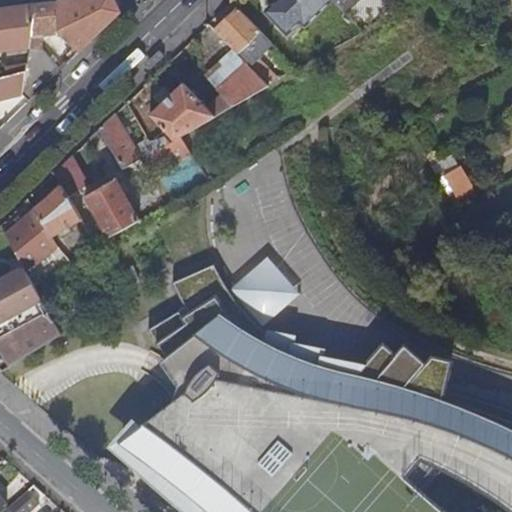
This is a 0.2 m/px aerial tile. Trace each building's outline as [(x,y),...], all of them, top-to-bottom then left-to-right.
[(113,0),(73,0),(37,5),(34,29),(59,24),(59,34),(80,53),(120,13),(113,0)] [(280,0),(268,12),(288,33),(300,21),(305,25),(331,0),(280,0)] [(37,5),(0,9),(0,53),(31,49),(34,29),(37,5)] [(240,9),(217,31),(252,68),(269,86),(279,80),(258,58),(274,44),(240,9)] [(49,83),(29,61),(28,65),(27,74),(23,96),(22,105),(25,106),(49,83)] [(27,74),(28,65),(6,70),(7,78),(27,74)] [(269,86),(252,68),(209,108),(185,83),(151,115),(175,140),(269,86)] [(0,101),(23,96),(27,74),(7,78),(0,79),(0,101)] [(115,116),(101,130),(125,170),(142,160),(115,116)] [(170,144),(145,159),(149,166),(178,149),(173,142),(170,144)] [(68,162),(56,173),(64,187),(69,196),(90,185),(84,174),(77,178),(68,162)] [(465,164),(443,176),(459,204),(481,192),(465,164)] [(91,235),(97,246),(141,221),(117,179),(87,196),(104,227),(91,235)] [(69,196),(64,187),(36,211),(53,238),(83,221),(69,196)] [(53,238),(36,211),(7,236),(26,269),(28,273),(59,247),(53,238)] [(88,252),(97,246),(91,235),(85,224),(76,230),(88,252)] [(234,284),(263,323),(303,294),(274,254),(234,284)] [(28,273),(26,269),(0,283),(0,343),(13,367),(63,335),(46,306),(37,288),(28,273)] [(193,313),(156,336),(176,364),(169,370),(185,392),(180,407),(149,431),(141,424),(115,452),(182,511),(511,511),(511,413),(504,410),(452,394),(458,366),(436,361),(431,366),(410,348),(400,357),(388,347),(368,369),(330,362),(330,354),(301,348),(301,340),(269,334),(261,326),(256,322),(245,308),(233,292),(227,280),(223,270),(181,288),(193,313)] [(55,278),(37,288),(46,306),(64,296),(55,278)] [(28,493),(10,509),(12,511),(31,511),(39,505),(28,493)]
